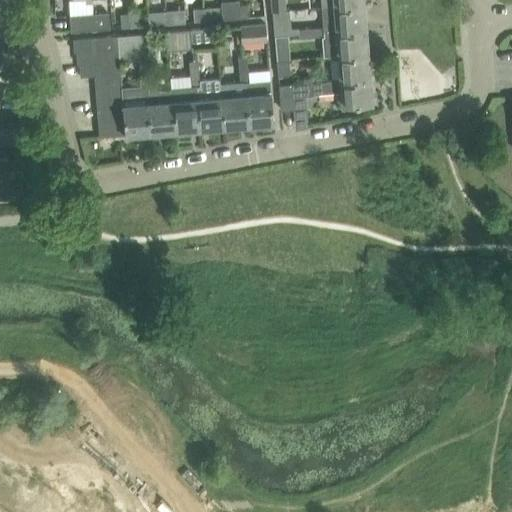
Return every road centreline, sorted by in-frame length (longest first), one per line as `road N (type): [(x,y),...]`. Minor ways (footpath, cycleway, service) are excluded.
road 1 (residential): [(84,185),(440,121),(478,103),(475,28)]
road 2 (residential): [(84,185),(68,170),(38,0)]
